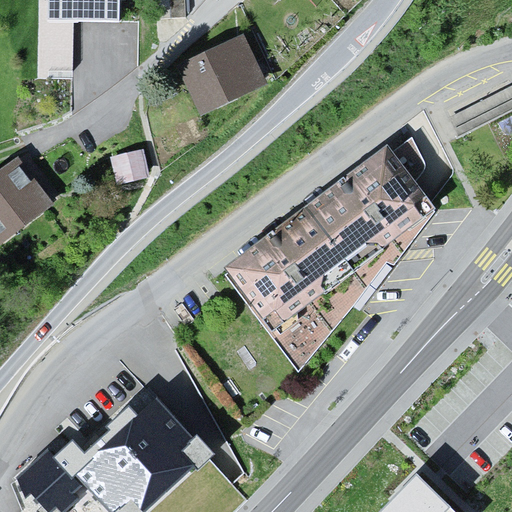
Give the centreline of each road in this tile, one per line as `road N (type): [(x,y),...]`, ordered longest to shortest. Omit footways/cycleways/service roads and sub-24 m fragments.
road 1 (residential): [(511,52),(457,71),(394,112),(69,358),(47,379),(0,458)]
road 2 (tertiary): [(382,0),(337,56),(149,222),(0,390)]
road 3 (primary): [(275,511),(511,245)]
road 4 (unknown): [(259,0),(118,117),(0,181)]
